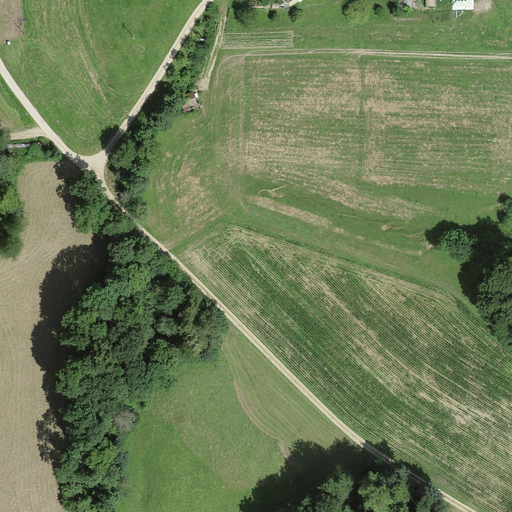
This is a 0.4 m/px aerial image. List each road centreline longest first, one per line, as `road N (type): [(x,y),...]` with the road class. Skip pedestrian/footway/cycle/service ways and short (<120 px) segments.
road 1 (track): [(469,511),(331,419),(57,143),(0,67)]
road 2 (track): [(91,173),(207,0)]
